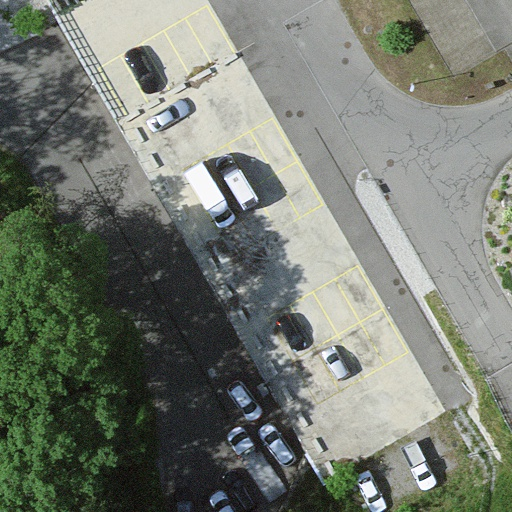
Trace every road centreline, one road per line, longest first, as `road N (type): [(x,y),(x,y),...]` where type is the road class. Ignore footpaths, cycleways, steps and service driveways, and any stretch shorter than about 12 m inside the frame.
road 1 (residential): [(237,451),(79,150),(52,114),(0,92)]
road 2 (residential): [(400,179),(511,380)]
road 3 (residential): [(279,0),(400,179)]
road 4 (residential): [(511,116),(400,179)]
